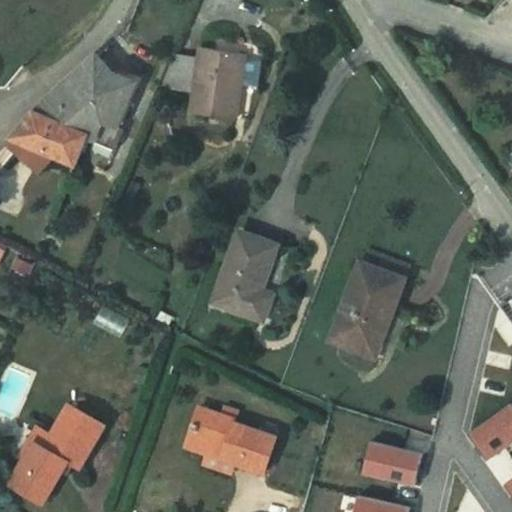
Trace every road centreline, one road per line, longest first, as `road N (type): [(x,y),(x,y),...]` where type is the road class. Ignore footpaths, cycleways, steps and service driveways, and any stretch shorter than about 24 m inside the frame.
road 1 (unclassified): [(511,229),(350,0)]
road 2 (residential): [(450,433),(482,284),(511,258)]
road 3 (residential): [(0,134),(114,24),(125,0)]
